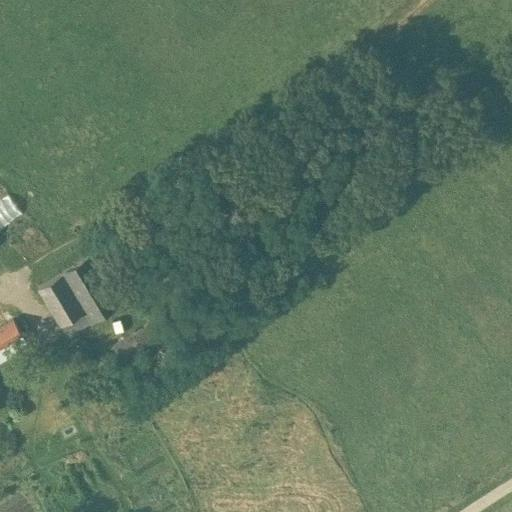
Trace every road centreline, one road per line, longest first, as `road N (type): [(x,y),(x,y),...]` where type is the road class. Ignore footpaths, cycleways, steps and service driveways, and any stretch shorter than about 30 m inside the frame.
road 1 (track): [(194,176),(261,137),(426,0)]
road 2 (track): [(0,281),(194,176)]
